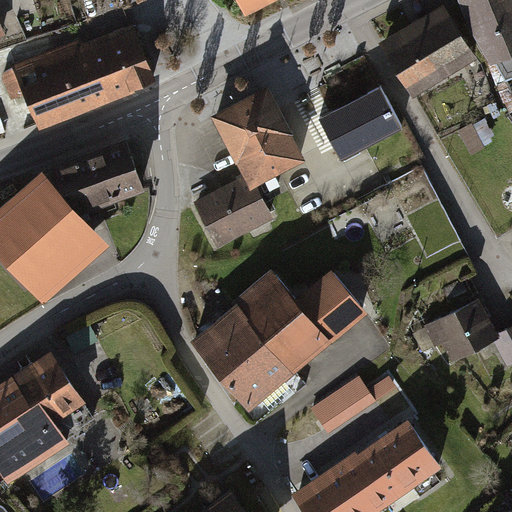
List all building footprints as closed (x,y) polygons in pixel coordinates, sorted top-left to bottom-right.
[(235,0),(243,15),(272,0),(235,0)] [(511,0),(463,0),(489,63),(511,53),(511,0)] [(442,3),(383,40),(417,94),(476,57),(442,3)] [(79,36),(8,64),(35,132),(132,93),(131,90),(155,80),(134,26),(82,46),(79,36)] [(377,88),(317,122),(340,162),(400,128),(377,88)] [(256,93),(210,118),(241,174),(249,189),(255,185),(303,160),(264,89),(256,93)] [(457,135),(470,157),(490,145),(478,123),(457,135)] [(39,167),(0,204),(0,263),(40,307),(105,244),(80,218),(148,187),(131,141),(39,167)] [(241,174),(190,201),(214,245),(271,215),(255,185),(249,189),(241,174)] [(269,266),(232,298),(263,334),(296,371),(366,311),(330,270),(297,298),(269,266)] [(184,339),(216,375),(263,334),(232,298),(184,339)] [(478,298),(425,326),(448,367),(494,342),(500,338),(497,332),(478,298)] [(507,366),(511,363),(511,323),(497,332),(500,338),(494,342),(507,366)] [(89,329),(67,341),(74,355),(97,342),(89,329)] [(296,371),(263,334),(216,375),(248,412),(296,371)] [(47,426),(54,422),(83,402),(48,352),(12,377),(47,426)] [(391,411),(411,397),(393,372),(373,386),(391,411)] [(366,375),(312,399),(326,430),(380,406),(366,375)] [(47,426),(12,377),(0,384),(0,473),(6,483),(67,440),(54,422),(47,426)] [(287,487),(304,511),(366,511),(437,464),(400,411),(287,487)] [(252,511),(230,481),(188,511),(252,511)]
